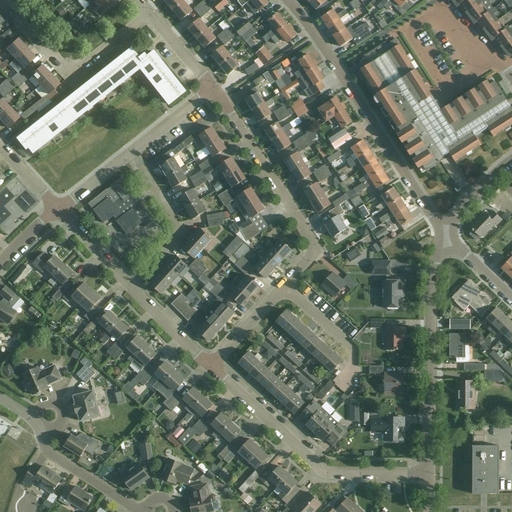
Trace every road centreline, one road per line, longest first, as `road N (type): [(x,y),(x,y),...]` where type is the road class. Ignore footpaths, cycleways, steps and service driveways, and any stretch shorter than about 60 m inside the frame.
road 1 (residential): [(286,0),(445,234)]
road 2 (residential): [(210,367),(323,471),(428,472)]
road 3 (unclassified): [(445,234),(431,293),(428,472)]
road 4 (residential): [(212,88),(310,239),(307,259)]
road 5 (residential): [(149,13),(74,68),(3,0)]
road 6 (residential): [(129,285),(176,231),(132,152)]
road 7 (residential): [(342,386),(353,371),(352,349),(283,287)]
road 8 (residential): [(41,434),(49,454),(141,511)]
